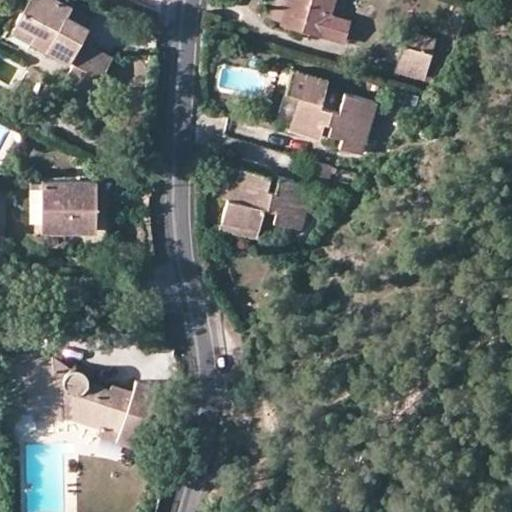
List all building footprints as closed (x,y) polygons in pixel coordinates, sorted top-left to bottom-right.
[(87,26),(66,14),(72,5),(62,0),(27,0),(13,28),(69,58),(81,36),(87,26)] [(334,0),(290,0),(284,21),(343,39),(349,20),(331,14),(334,0)] [(72,5),(66,14),(87,26),(93,16),(72,5)] [(408,31),(405,44),(432,51),(436,39),(408,31)] [(86,39),(81,36),(69,58),(73,61),(86,39)] [(115,54),(86,39),(73,61),(63,81),(92,96),(115,54)] [(405,44),(397,69),(424,77),(432,51),(405,44)] [(291,127),(319,135),(323,121),(332,123),(330,131),(344,135),(341,146),(361,152),(377,100),(345,91),(339,111),(321,105),(329,79),(294,69),(287,90),(300,93),(291,127)] [(304,157),(298,181),(318,186),(330,189),(336,166),(304,157)] [(229,196),(239,198),(246,168),(231,164),(224,195),(229,196)] [(280,176),(277,190),(268,188),(271,174),(246,168),(239,198),(229,196),(223,219),(260,228),(265,207),(276,210),(274,221),(303,227),(307,208),(313,209),(318,186),(298,181),(280,176)] [(43,181),(31,180),(31,201),(43,201),(43,181)] [(95,214),(95,181),(43,181),(43,201),(43,229),(85,229),(85,214),(95,214)] [(0,225),(7,226),(9,192),(0,191),(0,225)] [(95,214),(85,214),(85,229),(95,229),(95,214)] [(258,236),(260,228),(223,219),(222,228),(258,236)] [(35,418),(64,413),(104,425),(101,435),(139,445),(156,385),(136,379),(133,390),(114,385),(112,388),(88,381),(89,375),(87,371),(84,368),(80,366),(75,367),(71,368),(52,353),(28,357),(29,363),(6,366),(12,412),(34,409),(35,418)]
